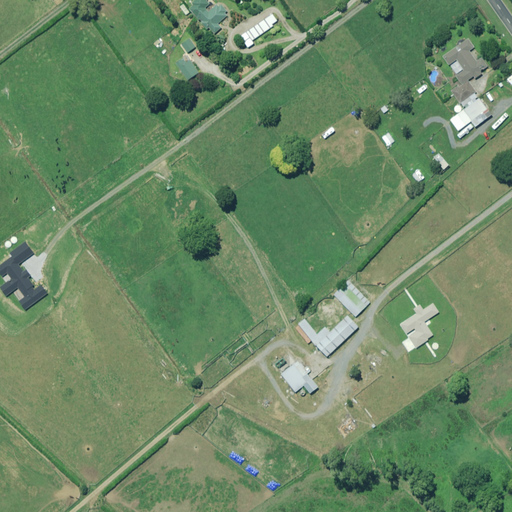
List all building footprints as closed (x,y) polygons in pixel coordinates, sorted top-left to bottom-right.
[(210,12),(207,8),(211,4),(207,0),(196,0),(188,7),(208,30),(211,28),(216,34),(224,26),(221,23),(229,16),(227,14),(229,11),(223,4),(220,7),(218,5),(210,12)] [(274,14),(249,31),(248,28),(240,34),(245,40),(247,43),(279,21),(274,14)] [(468,105),(469,106),(477,101),(476,99),(481,96),(470,80),(476,77),(477,79),(485,74),(483,71),(490,67),(483,57),(478,60),(471,50),(475,47),(469,38),(457,47),(457,48),(444,57),(450,66),(458,61),(465,71),(458,76),(463,84),(453,91),(465,107),(468,105)] [(196,48),(191,39),(183,44),(189,53),(196,48)] [(200,73),(192,60),(185,65),(182,61),(178,64),(189,81),(200,73)] [(481,122),(493,114),(496,112),(493,108),(490,110),(482,99),(452,120),(460,131),(478,118),(481,122)] [(455,108),(455,109),(456,110),(456,111),(457,111),(457,112),(458,112),(459,113),(460,113),(461,112),(462,112),(463,111),(463,110),(464,109),(464,108),(464,107),(463,107),(463,106),(462,105),(461,105),(460,104),(459,104),(458,104),(458,105),(457,105),(456,106),(456,107),(455,108)] [(451,166),(443,156),(437,161),(445,170),(451,166)] [(372,303),(350,281),(336,296),(357,317),(372,303)] [(360,328),(349,316),(333,331),(329,326),(319,334),(306,320),(300,325),(329,357),(360,328)] [(307,370),(300,361),(283,374),(297,392),(305,386),(312,394),(320,388),(309,374),(312,371),(309,368),(307,370)] [(361,381),(354,373),(351,376),(357,384),(361,381)] [(359,426),(351,416),(337,427),(345,437),(359,426)]
